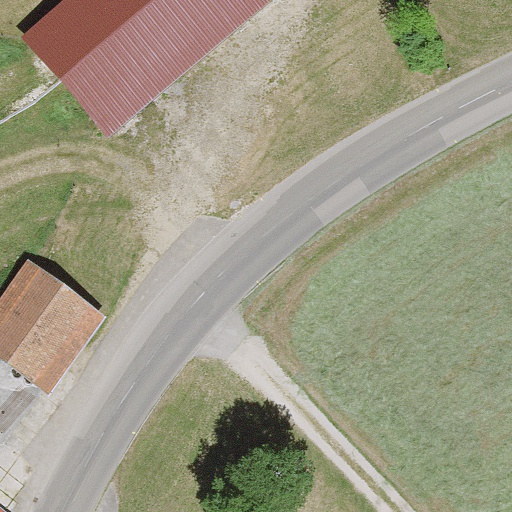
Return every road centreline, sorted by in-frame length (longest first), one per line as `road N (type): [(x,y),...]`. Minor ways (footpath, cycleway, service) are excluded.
road 1 (tertiary): [(61,511),(128,391),(194,302),(262,237),(330,185),(511,81)]
road 2 (track): [(194,302),(404,511)]
